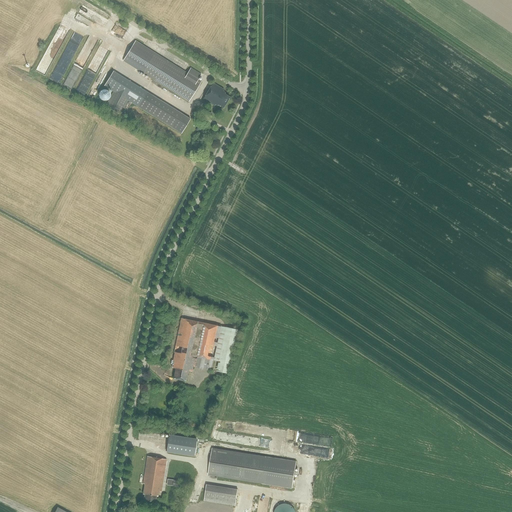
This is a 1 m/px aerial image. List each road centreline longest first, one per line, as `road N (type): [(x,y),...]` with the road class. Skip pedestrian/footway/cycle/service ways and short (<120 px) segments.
road 1 (secondary): [(116,511),(160,281),(247,91)]
road 2 (unclassified): [(247,91),(93,0)]
